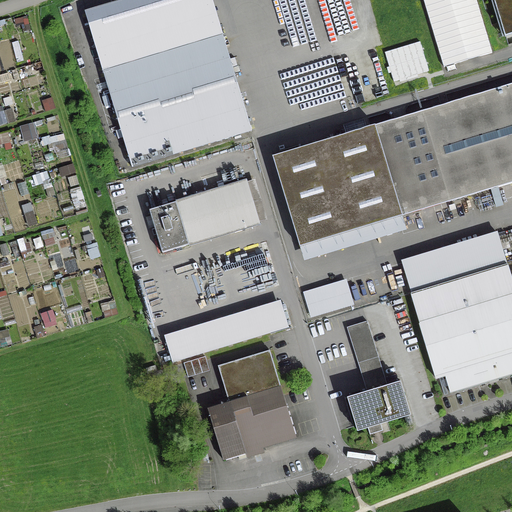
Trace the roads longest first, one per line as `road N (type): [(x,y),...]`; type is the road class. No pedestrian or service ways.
road 1 (unknown): [(99,41),(227,6),(281,134),(269,151),(268,224)]
road 2 (residential): [(268,224),(340,470)]
road 3 (residential): [(340,470),(252,496),(98,511)]
road 4 (residential): [(511,401),(340,470)]
road 5 (track): [(361,511),(511,453)]
